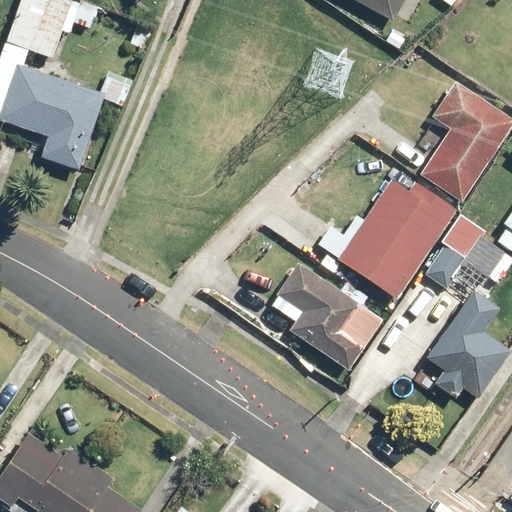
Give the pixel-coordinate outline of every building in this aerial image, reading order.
[(63,3),(52,0),(15,0),(0,48),(45,62),(63,3)] [(356,0),(394,18),(402,0),(356,0)] [(100,91),(10,65),(0,97),(0,125),(45,138),(37,165),(76,176),(100,91)] [(406,167),(455,201),(510,122),(460,88),(406,167)] [(332,268),(393,306),(450,213),(389,175),(332,268)] [(511,194),(494,219),(511,231),(511,194)] [(478,237),(482,231),(458,214),(436,242),(441,245),(461,260),(478,237)] [(422,270),(442,285),(446,280),(461,260),(441,245),(422,270)] [(349,307),(295,264),(273,293),(303,317),(289,334),(340,375),(357,354),(329,332),(349,307)] [(472,402),(511,351),(511,347),(480,323),(490,311),(470,295),(446,325),(448,327),(421,361),(472,402)] [(25,432),(0,470),(0,498),(21,511),(140,511),(143,509),(25,432)]
